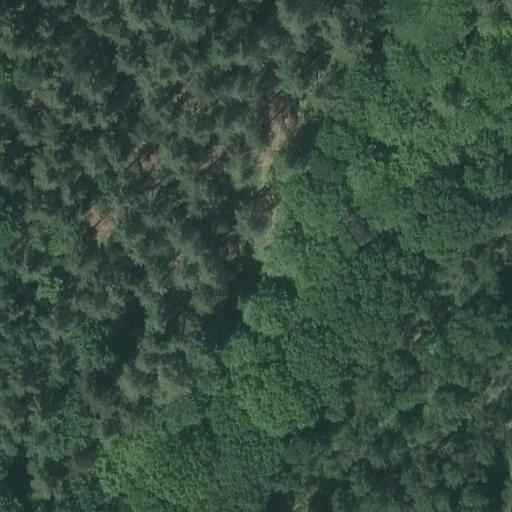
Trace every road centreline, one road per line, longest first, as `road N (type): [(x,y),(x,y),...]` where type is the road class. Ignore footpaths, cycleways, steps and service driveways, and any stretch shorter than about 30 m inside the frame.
road 1 (track): [(247,334),(511,79)]
road 2 (track): [(247,334),(56,511)]
road 3 (track): [(170,511),(247,334)]
